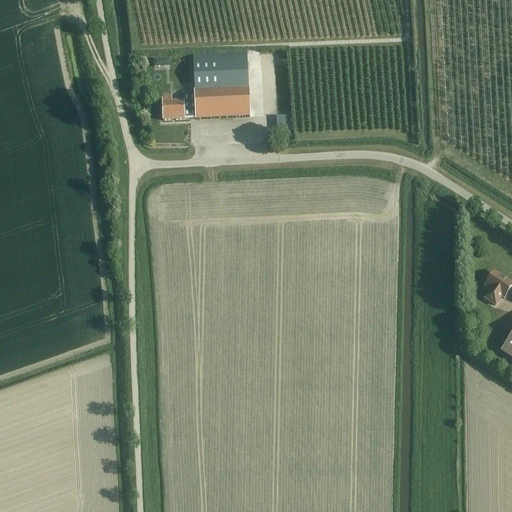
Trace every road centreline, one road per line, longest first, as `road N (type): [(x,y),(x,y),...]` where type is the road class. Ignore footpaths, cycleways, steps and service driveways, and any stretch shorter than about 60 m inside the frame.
road 1 (unclassified): [(511,224),(392,158),(135,167)]
road 2 (unclassified): [(138,511),(135,167)]
road 3 (unclassified): [(135,167),(99,0)]
